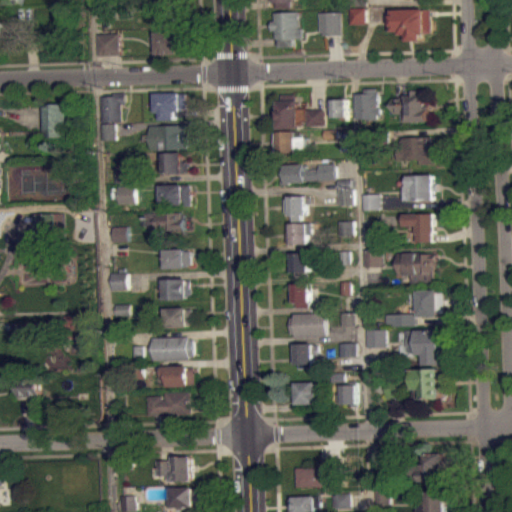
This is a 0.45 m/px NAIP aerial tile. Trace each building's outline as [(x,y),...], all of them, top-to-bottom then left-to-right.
[(17,0),(0,0),(0,11),(18,11),(17,0)] [(164,26),(175,26),(175,18),(180,18),(179,0),(159,0),(159,20),(164,19),(164,26)] [(296,0),(276,0),(277,15),(297,14),(296,0)] [(353,7),(353,23),(371,22),(370,7),(353,7)] [(397,8),(397,13),(393,13),(393,30),(405,30),(405,33),(410,33),(410,36),(412,36),(412,40),(427,39),(427,32),(436,32),(435,9),(430,9),(430,8),(397,8)] [(277,11),(277,20),(274,20),(274,29),(277,29),(278,38),(280,38),(280,46),(297,45),(297,37),(306,37),(306,28),(302,28),(301,10),(277,11)] [(321,12),(322,32),(325,31),(325,34),(345,34),(344,11),(321,12)] [(372,31),(371,14),(355,15),(355,31),(372,31)] [(148,35),(155,35),(155,31),(180,30),(180,32),(185,32),(186,51),(182,51),(182,53),(159,54),(158,42),(148,42),(148,35)] [(99,32),(100,55),(121,54),(120,32),(99,32)] [(358,93),(359,118),(369,118),(369,119),(381,119),(381,114),(385,114),(385,106),(381,107),(381,104),(384,103),(384,92),(379,92),(379,87),(366,87),(367,92),(358,93)] [(396,96),(396,113),(405,112),(406,121),(409,121),(409,122),(432,121),(432,122),(434,122),(433,108),(435,108),(434,101),(429,102),(428,94),(425,94),(425,89),(411,89),(411,94),(408,94),(408,95),(396,96)] [(103,95),(104,121),(123,120),(123,103),(128,102),(127,91),(115,92),(115,95),(103,95)] [(156,91),(157,101),(153,101),(153,110),(157,110),(157,111),(162,111),(162,120),(178,119),(178,111),(184,111),(184,107),(188,107),(188,93),(183,93),(183,91),(156,91)] [(283,93),(283,99),(280,99),(280,109),(279,109),(279,118),(281,118),(281,128),(302,128),(302,122),(306,122),(306,120),(308,120),(308,101),(302,101),(302,98),(298,99),(298,93),(283,93)] [(335,98),(335,100),(331,101),(331,108),(336,108),(336,117),(345,116),(345,119),(351,119),(351,116),(352,116),(352,98),(335,98)] [(43,103),(44,136),(67,136),(66,102),(43,103)] [(309,109),(310,126),(328,125),(327,108),(309,109)] [(118,122),(118,138),(104,139),(104,123),(118,122)] [(152,125),(153,150),(184,149),(183,147),(190,147),(189,123),(152,125)] [(377,128),(392,128),(393,137),(378,138),(377,128)] [(341,129),(341,138),(332,138),(332,129),(341,129)] [(282,130),(282,132),(278,132),(278,152),(311,151),(311,135),(304,135),(304,131),(301,131),(301,130),(282,130)] [(403,158),(423,158),(423,163),(439,163),(439,146),(436,146),(436,135),(402,136),(403,158)] [(191,160),(191,172),(166,173),(165,152),(185,151),(185,160),(191,160)] [(339,163),(339,178),(311,179),(311,181),(293,181),(293,184),(284,184),(284,163),(310,162),(310,169),(322,168),(321,163),(339,163)] [(116,166),(116,182),(131,182),(131,166),(116,166)] [(340,172),(284,173),(284,189),(340,188),(340,172)] [(410,174),(410,184),(407,184),(407,199),(436,199),(436,190),(439,190),(439,183),(435,183),(435,174),(410,174)] [(354,187),(341,187),(340,179),(354,178),(354,187)] [(164,184),(164,204),(183,203),(183,206),(194,205),(193,184),(164,184)] [(119,186),(120,203),(138,202),(137,185),(119,186)] [(341,188),(355,188),(356,203),(341,204),(341,188)] [(383,192),(384,208),(366,209),(365,193),(383,192)] [(287,198),(292,198),(292,194),(311,193),(311,195),(314,195),(315,213),(304,214),(304,219),(295,220),(294,214),(293,214),(293,212),(287,212),(287,198)] [(385,216),(384,200),(366,201),(367,217),(385,216)] [(147,212),(147,225),(153,225),(153,228),(175,228),(175,230),(190,230),(190,211),(147,212)] [(36,213),(36,239),(44,238),(44,240),(65,240),(65,212),(36,213)] [(407,213),(407,225),(418,225),(419,241),(436,241),(436,232),(437,232),(437,212),(407,213)] [(341,220),(341,234),(356,233),(355,220),(341,220)] [(292,222),(293,230),(289,230),(289,242),(293,242),(293,243),(312,243),(312,233),(314,233),(314,221),(292,222)] [(114,226),(114,241),(129,240),(129,225),(114,226)] [(356,228),(342,228),(342,242),(356,241),(356,228)] [(115,248),(130,248),(129,233),(114,233),(115,248)] [(369,238),(369,246),(382,246),(382,238),(369,238)] [(168,248),(168,250),(166,250),(166,256),(168,256),(168,267),(189,267),(189,264),(194,264),(194,249),(188,249),(188,248),(168,248)] [(366,249),(367,266),(385,265),(385,248),(366,249)] [(352,250),(352,263),(344,264),(344,250),(352,250)] [(294,252),(295,264),(292,264),(292,271),(295,271),(295,272),(297,272),(297,276),(310,276),(310,271),(312,271),(311,251),(294,252)] [(400,252),(401,274),(409,274),(409,282),(434,281),(433,272),(435,272),(435,263),(438,263),(438,253),(424,253),(424,251),(400,252)] [(113,271),(113,289),(129,289),(128,271),(113,271)] [(166,278),(166,299),(191,299),(191,296),(195,296),(194,279),(191,279),(191,277),(166,278)] [(343,294),(353,293),(353,280),(343,280),(343,294)] [(296,282),(296,294),(294,294),(295,300),(296,300),(296,302),(298,302),(298,307),(311,306),(311,301),(313,301),(312,282),(296,282)] [(417,290),(420,290),(420,289),(441,288),(441,292),(446,292),(447,310),(443,310),(443,314),(421,315),(421,301),(417,302),(417,290)] [(116,304),(117,315),(132,314),(131,303),(116,304)] [(196,309),(196,323),(191,323),(192,326),(168,326),(168,307),(191,307),(191,309),(196,309)] [(291,316),(296,316),(296,312),(328,310),(329,317),(330,317),(331,335),(297,337),(297,333),(292,333),(291,316)] [(132,311),(117,311),(118,322),(132,322),(132,311)] [(343,312),(343,325),(359,325),(358,311),(343,312)] [(389,313),(390,322),(395,322),(395,325),(419,325),(418,312),(389,313)] [(83,314),(84,336),(66,337),(65,314),(83,314)] [(390,321),(390,332),(419,332),(419,320),(390,321)] [(409,329),(409,345),(412,345),(412,352),(420,352),(420,354),(427,353),(427,364),(445,363),(445,362),(446,362),(446,352),(450,351),(450,331),(444,331),(444,327),(409,329)] [(369,329),(370,347),(390,346),(390,328),(369,329)] [(155,337),(156,360),(193,359),(193,356),(198,355),(197,338),(192,338),(192,336),(155,337)] [(297,343),(298,363),(300,363),(301,367),(313,367),(313,362),(316,362),(315,342),(297,343)] [(342,342),(342,356),(359,356),(359,342),(342,342)] [(136,344),(136,359),(146,359),(146,344),(136,344)] [(361,349),(343,349),(344,374),(361,374),(361,349)] [(147,362),(147,375),(131,376),(131,362),(147,362)] [(166,365),(166,376),(172,376),(172,385),(193,384),(193,383),(198,382),(197,366),(193,366),(193,364),(166,365)] [(417,368),(418,387),(425,387),(425,397),(446,397),(445,373),(443,373),(443,367),(417,368)] [(349,371),(349,381),(334,381),(334,371),(349,371)] [(40,376),(41,394),(20,395),(19,377),(40,376)] [(388,397),(403,397),(403,379),(388,379),(388,397)] [(299,382),(299,403),(302,403),(302,409),(315,408),(315,403),(320,403),(319,381),(299,382)] [(345,384),(346,384),(346,383),(351,383),(351,381),(360,381),(360,403),(345,403),(345,384)] [(389,405),(405,404),(404,388),(389,389),(389,405)] [(150,395),(151,415),(165,414),(165,412),(169,412),(169,414),(194,413),(193,390),(167,391),(168,398),(164,398),(164,394),(150,395)] [(447,452),(447,470),(443,470),(443,479),(432,479),(432,483),(421,483),(420,463),(429,463),(429,452),(447,452)] [(175,460),(160,460),(160,475),(172,474),(172,480),(179,480),(179,479),(195,478),(194,454),(175,455),(175,460)] [(299,467),(300,486),(347,484),(345,456),(324,457),(325,466),(299,467)] [(378,458),(378,472),(392,472),(391,458),(378,458)] [(159,482),(173,483),(173,467),(159,467),(159,482)] [(433,485),(433,491),(422,491),(422,511),(448,511),(448,490),(447,490),(447,485),(433,485)] [(173,487),(173,495),(170,495),(170,506),(201,505),(201,488),(196,488),(196,486),(173,487)] [(379,503),(393,503),(393,487),(378,487),(379,503)] [(335,494),(335,507),(354,506),(354,492),(338,492),(339,494),(335,494)] [(123,494),(123,510),(139,509),(138,494),(123,494)] [(297,497),(292,498),(292,511),(319,511),(319,507),(323,507),(323,501),(326,501),(326,496),(323,496),(323,495),(319,495),(319,494),(297,495),(297,497)]
